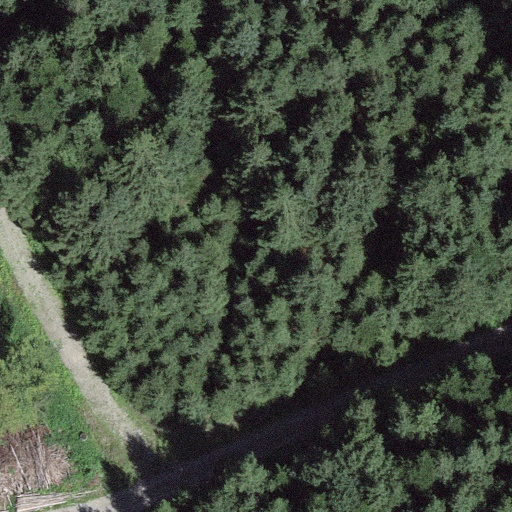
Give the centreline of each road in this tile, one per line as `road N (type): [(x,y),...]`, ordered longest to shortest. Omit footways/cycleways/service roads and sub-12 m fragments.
road 1 (track): [(511,345),(110,511)]
road 2 (track): [(173,485),(124,428),(0,214)]
